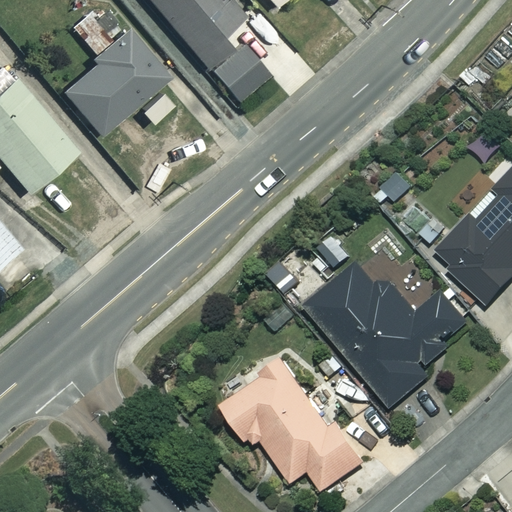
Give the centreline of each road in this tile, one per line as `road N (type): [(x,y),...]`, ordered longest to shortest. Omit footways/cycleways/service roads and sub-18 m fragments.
road 1 (tertiary): [(48,353),(357,93),(452,0)]
road 2 (residential): [(182,511),(48,353)]
road 3 (residential): [(511,408),(392,511)]
